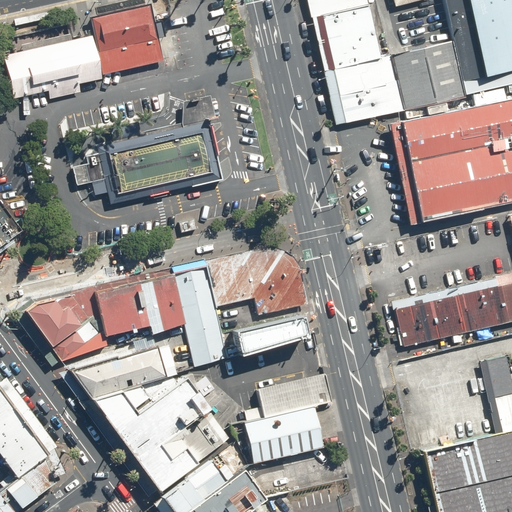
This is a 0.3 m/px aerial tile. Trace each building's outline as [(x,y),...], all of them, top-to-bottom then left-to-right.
[(314,17),(365,4),(363,0),(305,0),(308,18),(314,17)] [(438,0),(448,39),(463,96),(511,83),(511,15),(508,0),(438,0)] [(314,17),(328,69),(378,56),(365,4),(314,17)] [(161,60),(148,7),(88,22),(101,75),(161,60)] [(48,11),(12,19),(13,26),(50,18),(48,11)] [(100,77),(89,36),(0,58),(0,65),(9,100),(100,77)] [(448,39),(387,54),(401,111),(463,96),(448,39)] [(401,111),(387,54),(378,56),(328,69),(342,122),(401,111)] [(416,222),(511,200),(511,97),(394,123),(416,222)] [(220,178),(206,120),(97,148),(111,205),(220,178)] [(0,244),(19,230),(0,203),(0,244)] [(267,245),(202,261),(214,307),(252,297),(256,315),(305,303),(292,260),(267,245)] [(214,307),(202,261),(169,269),(183,324),(193,364),(226,356),(214,307)] [(182,324),(168,269),(92,289),(104,335),(146,324),(148,333),(182,324)] [(399,347),(511,320),(511,273),(388,302),(399,347)] [(20,310),(46,347),(88,317),(67,293),(32,303),(20,310)] [(297,313),(227,331),(233,354),(303,336),(297,313)] [(48,346),(59,361),(106,345),(101,335),(98,327),(89,322),(82,325),(48,346)] [(65,370),(85,398),(116,389),(171,374),(162,342),(65,370)] [(476,361),(493,432),(511,427),(511,386),(510,386),(503,355),(476,361)] [(255,388),(262,416),(328,400),(321,372),(255,388)] [(140,475),(152,491),(227,436),(210,412),(201,418),(198,413),(204,408),(179,377),(134,412),(116,389),(85,398),(140,475)] [(0,460),(13,478),(46,454),(0,393),(0,460)] [(311,406),(240,423),(250,464),(321,447),(311,406)] [(511,511),(511,429),(422,450),(436,511),(511,511)] [(0,511),(9,511),(54,479),(46,454),(13,478),(0,487),(0,511)] [(158,499),(167,511),(181,511),(224,480),(209,460),(158,499)] [(181,511),(242,511),(261,498),(239,469),(224,480),(181,511)] [(268,511),(261,502),(247,511),(268,511)]
